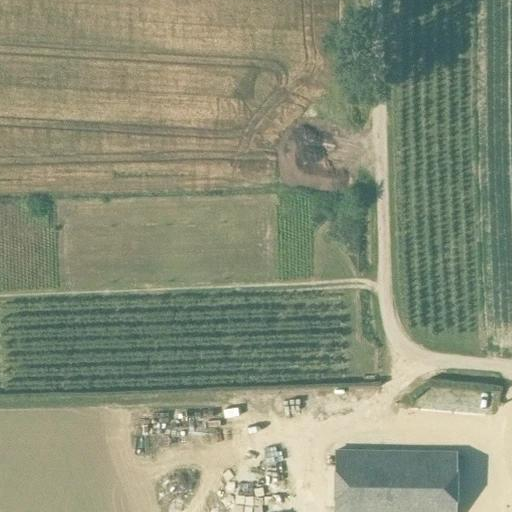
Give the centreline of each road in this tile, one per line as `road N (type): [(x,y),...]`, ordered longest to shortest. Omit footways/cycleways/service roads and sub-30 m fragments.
road 1 (unclassified): [(377,0),(386,315),(421,358),(511,370)]
road 2 (track): [(0,296),(383,283)]
